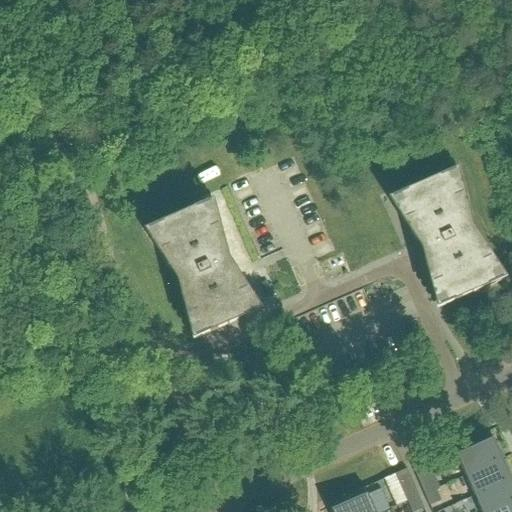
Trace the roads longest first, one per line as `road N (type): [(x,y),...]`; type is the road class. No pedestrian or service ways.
road 1 (residential): [(150,371),(385,272),(402,272)]
road 2 (residential): [(457,394),(217,506)]
road 3 (track): [(103,274),(0,31)]
road 4 (unclassified): [(217,506),(203,499),(150,371)]
road 5 (residential): [(457,394),(402,272)]
